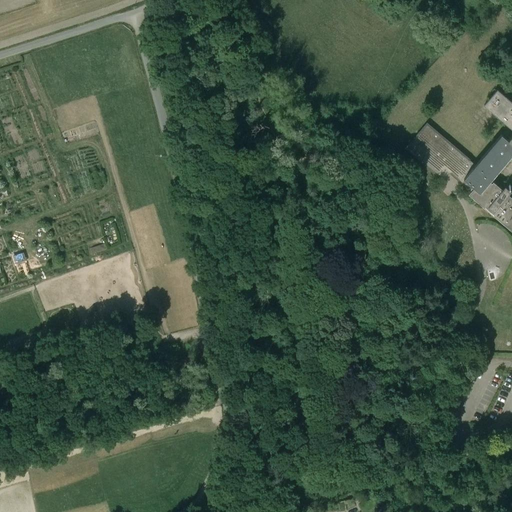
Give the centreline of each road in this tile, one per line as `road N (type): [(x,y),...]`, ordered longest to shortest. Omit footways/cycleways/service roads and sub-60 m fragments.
road 1 (unclassified): [(200,511),(223,458),(226,406),(135,12)]
road 2 (unclassified): [(0,55),(135,12)]
